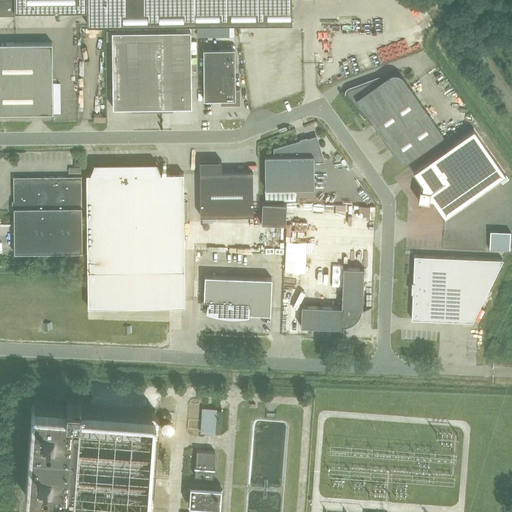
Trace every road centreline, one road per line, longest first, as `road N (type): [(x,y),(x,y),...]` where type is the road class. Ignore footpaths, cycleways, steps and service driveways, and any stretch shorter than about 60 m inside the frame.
road 1 (unclassified): [(383,368),(0,351)]
road 2 (unclassified): [(383,368),(383,194),(325,110),(259,127)]
road 3 (unclassified): [(0,139),(234,135),(259,127)]
road 4 (unclassified): [(511,372),(383,368)]
road 5 (unclassified): [(511,102),(440,0)]
